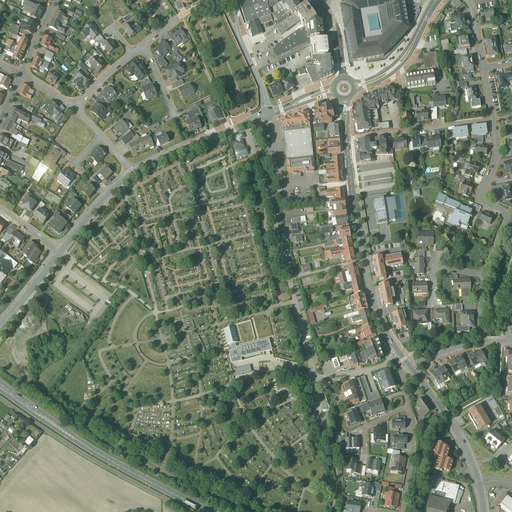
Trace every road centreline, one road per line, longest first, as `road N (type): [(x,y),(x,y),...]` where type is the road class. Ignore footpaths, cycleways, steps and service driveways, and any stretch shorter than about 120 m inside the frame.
road 1 (residential): [(243,122),(313,378)]
road 2 (secondary): [(0,386),(93,451),(208,511)]
road 3 (residential): [(347,140),(370,292),(398,351)]
road 4 (residential): [(494,119),(495,156),(483,190),(505,215),(484,272)]
road 5 (residential): [(494,119),(347,140)]
road 6 (residential): [(409,366),(458,434),(478,482)]
road 7 (tertiary): [(434,0),(397,65),(352,86)]
road 8 (tertiary): [(131,173),(243,122)]
road 9 (residential): [(266,113),(223,0)]
